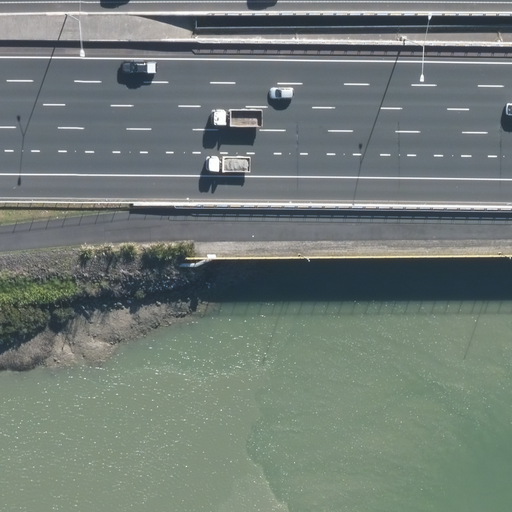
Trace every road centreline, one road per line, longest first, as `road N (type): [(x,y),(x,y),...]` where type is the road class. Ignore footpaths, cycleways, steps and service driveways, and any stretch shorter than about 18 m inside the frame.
road 1 (motorway): [(511,135),(0,125)]
road 2 (motorway): [(511,79),(0,78)]
